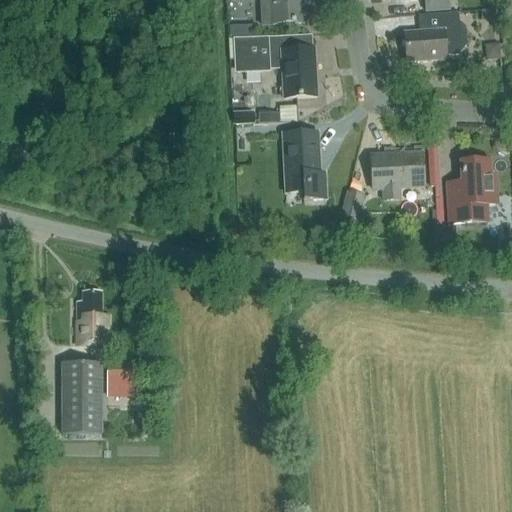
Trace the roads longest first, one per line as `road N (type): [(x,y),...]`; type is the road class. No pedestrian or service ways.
road 1 (unclassified): [(511,291),(156,251),(0,214)]
road 2 (residential): [(511,115),(465,119),(382,102),(363,66),(349,0)]
